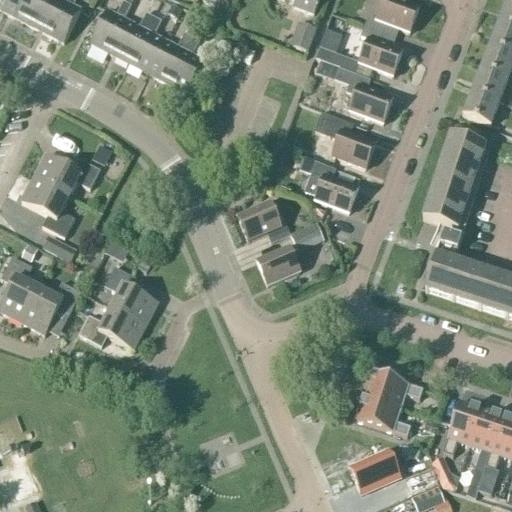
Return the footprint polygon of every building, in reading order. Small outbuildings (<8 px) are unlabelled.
[(0,0),(0,14),(6,17),(14,0),(0,0)] [(39,0),(14,0),(6,17),(25,27),(39,0)] [(46,38),(64,6),(52,0),(39,0),(25,27),(46,38)] [(64,6),(46,38),(63,47),(80,14),(72,10),(77,0),(67,0),(64,6)] [(275,0),(295,8),(293,11),(313,19),(320,0),(275,0)] [(364,31),(394,42),(397,33),(409,38),(418,13),(385,0),(375,25),(368,22),(364,31)] [(511,30),(511,3),(507,1),(498,25),(511,30)] [(107,15),(90,48),(106,56),(123,23),(131,9),(123,5),(115,19),(107,15)] [(123,23),(106,56),(129,68),(153,21),(146,17),(138,31),(123,23)] [(153,21),(129,68),(147,78),(165,45),(153,39),(161,25),(153,21)] [(511,56),(511,30),(498,25),(489,48),(511,56)] [(308,56),(317,33),(300,27),(291,50),(308,56)] [(390,52),(394,42),(364,31),(360,41),(368,44),(359,68),(392,81),(401,56),(390,52)] [(165,45),(147,78),(167,88),(191,41),(184,37),(176,52),(165,45)] [(191,41),(167,88),(186,99),(204,66),(192,60),(199,45),(191,41)] [(509,82),(511,73),(511,56),(489,48),(480,71),(509,82)] [(319,54),(315,64),(339,73),(354,79),(359,68),(319,54)] [(333,85),(338,74),(320,67),(315,78),(333,85)] [(500,106),(509,82),(480,71),(471,95),(500,106)] [(382,129),(392,104),(366,94),(369,85),(354,79),(339,73),(334,85),(348,90),(345,97),(355,101),(349,116),(382,129)] [(490,130),(500,106),(471,95),(462,119),(490,130)] [(365,174),(375,149),(349,139),(352,129),(321,117),(314,136),(337,145),(332,161),(365,174)] [(441,166),(476,179),(485,151),(450,140),(441,166)] [(281,157),(277,166),(287,170),(291,161),(281,157)] [(32,185),(68,202),(76,187),(89,194),(99,175),(76,163),(71,174),(45,161),(32,185)] [(300,171),(298,175),(312,180),(305,198),(307,199),(316,202),(314,205),(317,207),(348,218),(351,211),(351,209),(357,194),(335,185),(334,184),(331,183),(335,174),(324,170),(306,163),(303,162),(300,170),(300,171)] [(466,209),(476,179),(441,166),(431,197),(466,209)] [(60,217),(68,202),(32,185),(21,207),(47,220),(42,231),(64,243),(73,223),(60,217)] [(459,231),(466,209),(431,197),(422,223),(447,231),(444,240),(443,239),(439,249),(445,251),(457,254),(464,233),(459,231)] [(247,246),(280,232),(270,208),(236,222),(247,246)] [(297,256),(323,245),(316,229),(290,240),(297,256)] [(286,231),(267,239),(271,247),(289,239),(286,231)] [(99,248),(103,239),(95,234),(90,243),(99,248)] [(77,256),(49,242),(43,255),(71,269),(77,256)] [(37,256),(28,251),(22,263),(32,268),(37,256)] [(266,291),(299,277),(289,252),(256,267),(266,291)] [(511,323),(511,284),(436,259),(424,295),(511,323)] [(0,318),(20,329),(38,292),(24,285),(31,272),(12,262),(1,284),(12,290),(0,312),(0,318)] [(141,266),(138,274),(147,278),(150,271),(151,269),(144,265),(142,264),(141,266)] [(109,313),(145,332),(157,309),(130,294),(136,283),(114,272),(104,291),(117,298),(109,313)] [(38,292),(20,329),(44,341),(58,314),(68,319),(79,297),(61,288),(54,301),(38,292)] [(133,355),(145,332),(109,313),(102,328),(88,321),(79,340),(100,351),(106,341),(133,355)] [(419,405),(422,394),(370,377),(362,401),(401,414),(405,401),(419,405)] [(401,414),(362,401),(355,425),(407,442),(410,432),(397,428),(401,414)] [(469,452),(481,414),(460,406),(442,458),(453,462),(457,448),(469,452)] [(489,459),(490,459),(503,421),(481,414),(469,452),(489,459)] [(500,462),(511,466),(511,463),(511,423),(503,421),(490,459),(489,459),(485,472),(495,476),(500,462)] [(388,456),(349,473),(361,499),(400,482),(388,456)] [(479,497),(485,467),(471,464),(465,494),(479,497)] [(415,511),(431,511),(444,507),(438,491),(411,502),(415,511)]
